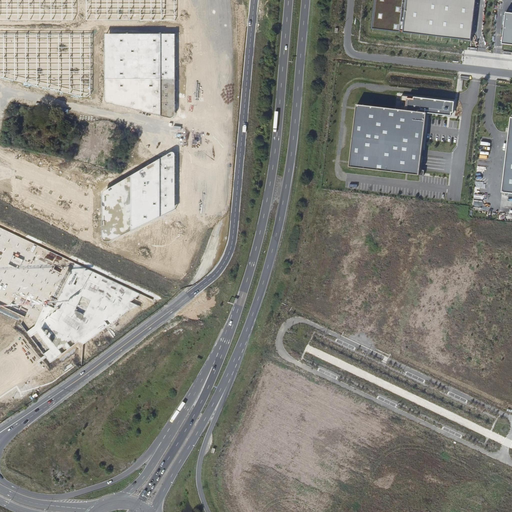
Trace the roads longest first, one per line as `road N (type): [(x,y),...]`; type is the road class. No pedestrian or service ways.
road 1 (residential): [(511,417),(317,326),(291,321),(280,331),(283,354),(298,363),(500,458)]
road 2 (unclassified): [(68,385),(205,282),(230,250),(254,0)]
road 3 (primary): [(225,384),(282,210),(305,0)]
road 4 (primary): [(288,0),(270,184),(221,350)]
road 5 (unclassified): [(350,0),(346,49),(354,56),(511,74)]
road 6 (primary): [(165,441),(119,478),(71,495),(29,494),(0,477)]
road 7 (primary): [(221,350),(195,412),(138,504)]
road 8 (primary): [(152,511),(225,384)]
road 9 (primary): [(208,511),(199,463),(225,384)]
